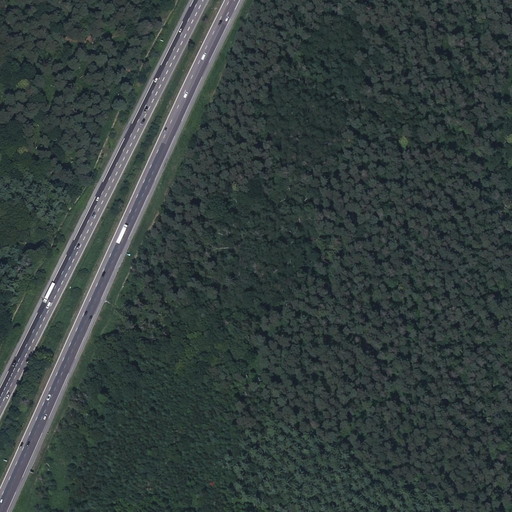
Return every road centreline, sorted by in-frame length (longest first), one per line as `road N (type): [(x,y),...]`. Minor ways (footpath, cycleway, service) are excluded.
road 1 (trunk): [(0,503),(232,0)]
road 2 (trunk): [(200,0),(0,403)]
road 3 (track): [(0,347),(176,0)]
